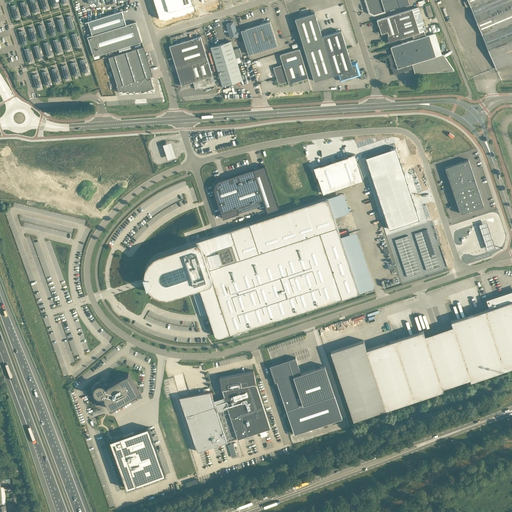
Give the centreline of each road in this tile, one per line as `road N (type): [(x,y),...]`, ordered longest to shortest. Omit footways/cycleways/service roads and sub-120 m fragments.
road 1 (unclassified): [(192,163),(139,188),(108,218),(88,256),(92,298),(114,328),(151,349),(197,356),(252,344)]
road 2 (unclassified): [(461,273),(408,134),(289,141),(192,163)]
road 3 (primary): [(511,405),(226,511)]
road 4 (primary): [(255,511),(511,415)]
road 5 (motorway): [(77,511),(0,302)]
road 6 (unclassified): [(461,273),(252,344)]
road 7 (secondary): [(177,119),(377,106)]
road 8 (motorway): [(0,341),(64,511)]
road 9 (track): [(190,292),(163,298),(141,276),(152,251),(188,239)]
